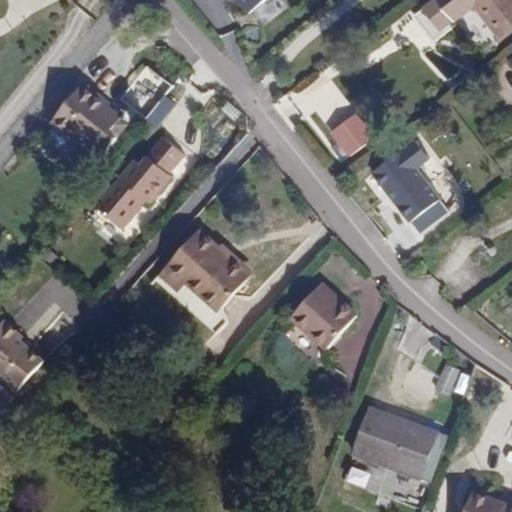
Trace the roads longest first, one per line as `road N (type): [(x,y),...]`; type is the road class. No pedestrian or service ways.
road 1 (residential): [(511,375),(394,282),(159,0)]
road 2 (unknown): [(139,0),(0,161)]
